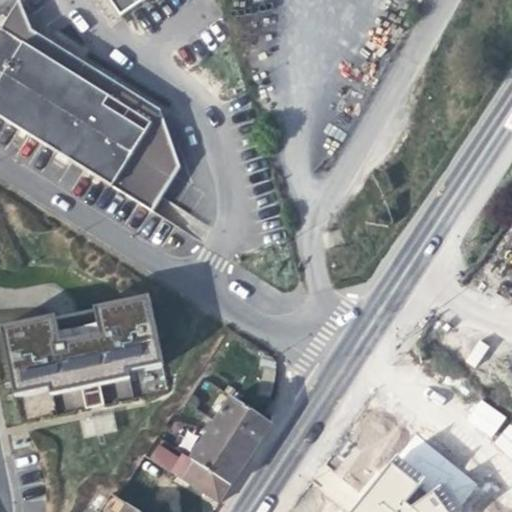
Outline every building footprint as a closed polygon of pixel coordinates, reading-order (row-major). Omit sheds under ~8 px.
[(32,32),(20,0),(18,0),(10,12),(0,29),(0,114),(65,157),(151,213),(152,211),(179,167),(175,156),(161,111),(32,32)] [(107,0),(120,17),(143,0),(107,0)] [(147,295),(0,327),(0,336),(7,366),(13,396),(48,388),(79,382),(80,389),(84,408),(102,404),(98,385),(97,378),(127,371),(162,364),(147,295)] [(97,378),(98,385),(129,378),(127,371),(97,378)] [(79,382),(48,388),(50,395),(80,389),(79,382)] [(192,457),(231,480),(252,452),(271,422),(231,397),(214,423),(210,421),(204,432),(207,434),(192,457)] [(85,417),(86,433),(114,432),(113,416),(85,417)] [(457,511),(479,486),(418,435),(352,511),(457,511)] [(225,490),(231,480),(177,448),(164,468),(218,501),(225,490)] [(138,511),(117,498),(111,494),(108,498),(102,508),(107,511),(138,511)]
